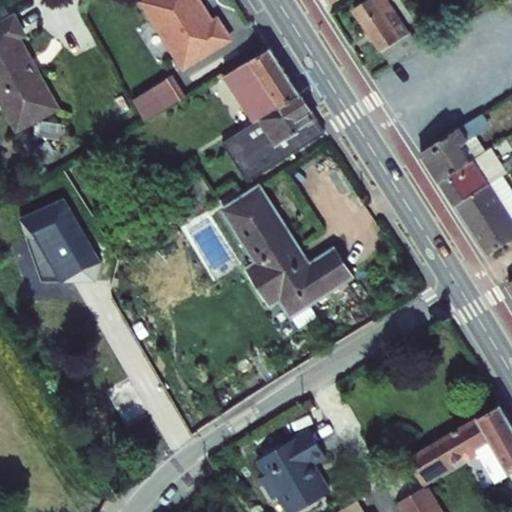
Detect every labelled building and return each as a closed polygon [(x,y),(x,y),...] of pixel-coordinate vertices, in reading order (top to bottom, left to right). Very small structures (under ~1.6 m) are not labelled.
[(143,0),(186,67),(231,37),(219,17),(211,22),(204,12),(207,10),(200,0),(143,0)] [(389,64),(419,45),(390,0),(371,0),(356,10),(389,64)] [(13,15),(0,22),(0,55),(21,42),(18,37),(24,33),(13,15)] [(0,103),(15,129),(56,104),(21,42),(0,55),(0,103)] [(272,46),(227,73),(257,121),(301,94),(272,46)] [(171,75),(132,97),(145,122),(163,111),(185,99),(171,75)] [(257,121),(280,160),(325,133),(301,94),(257,121)] [(257,121),(226,140),(249,179),(280,160),(257,121)] [(467,124),(423,151),(440,179),(465,164),(454,146),(473,134),(467,124)] [(471,173),(465,164),(440,179),(458,207),(507,177),(511,174),(506,167),(489,177),(482,166),(471,173)] [(491,258),(511,245),(511,183),(507,177),(458,207),(491,258)] [(256,262),(246,268),(269,307),(280,301),(288,315),(350,278),(334,251),(311,265),(265,188),(226,211),(256,262)] [(511,413),(510,409),(414,461),(427,484),(485,453),(503,483),(511,478),(511,413)] [(331,452),(317,426),(265,455),(272,469),(265,472),(278,495),(285,491),(295,511),(296,511),(335,491),(318,460),(331,452)] [(443,511),(431,490),(405,504),(409,511),(443,511)]
